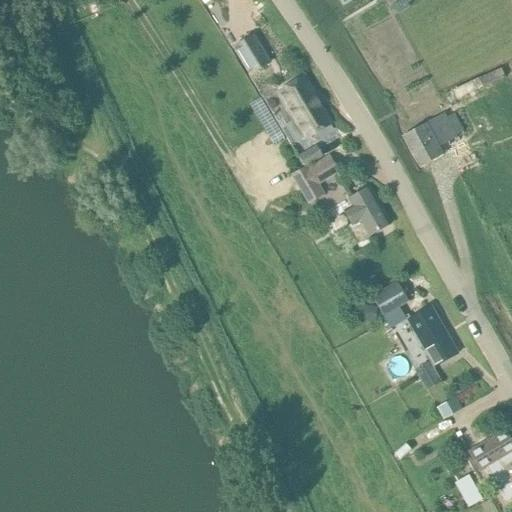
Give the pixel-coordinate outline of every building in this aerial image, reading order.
[(270,62),(252,33),(232,46),(249,75),(270,62)] [(304,76),(278,92),(292,117),(284,121),(294,140),(303,135),(303,137),(310,133),(313,139),(332,129),(329,124),(332,123),(304,76)] [(401,135),(418,167),(443,154),(439,145),(463,133),(453,114),(446,117),(444,113),(426,122),(401,135)] [(322,196),(316,186),(338,172),(328,155),(305,170),(304,169),(292,176),(309,204),(322,196)] [(377,201),(368,186),(346,199),(350,206),(342,210),(352,227),(350,228),(357,241),(389,223),(377,201)] [(408,301),(397,280),(371,296),(383,316),(408,301)] [(407,321),(434,367),(458,353),(431,307),(407,321)] [(440,382),(429,361),(413,369),(425,391),(440,382)] [(511,451),(511,445),(503,432),(468,453),(479,471),(487,466),(502,491),(503,492),(504,493),(506,494),(508,495),(510,495),(511,495),(511,494),(511,453),(511,452),(511,451)] [(470,508),(487,497),(469,471),(453,482),(470,508)]
